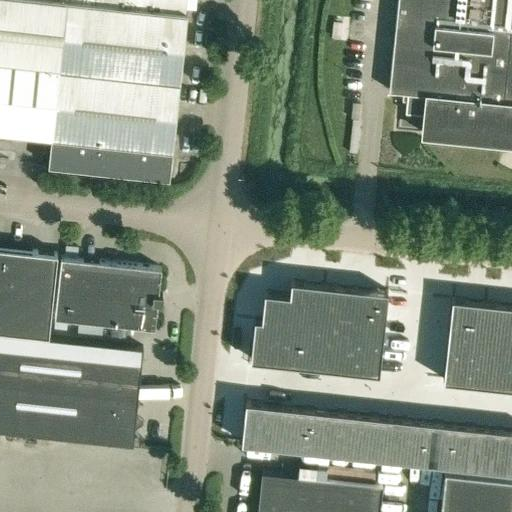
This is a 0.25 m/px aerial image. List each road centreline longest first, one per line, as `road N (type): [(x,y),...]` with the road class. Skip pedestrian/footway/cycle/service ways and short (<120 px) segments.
road 1 (unclassified): [(217,224),(511,257)]
road 2 (unclassified): [(186,511),(217,224)]
road 3 (unclassified): [(217,224),(241,0)]
road 4 (unclassified): [(0,203),(217,224)]
